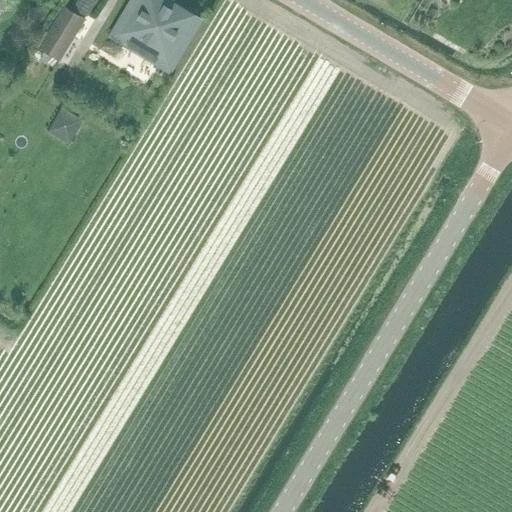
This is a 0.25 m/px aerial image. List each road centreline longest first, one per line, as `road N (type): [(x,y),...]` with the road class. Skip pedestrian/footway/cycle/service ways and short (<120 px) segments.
road 1 (unclassified): [(281,511),(511,133)]
road 2 (unclassified): [(511,126),(297,0)]
